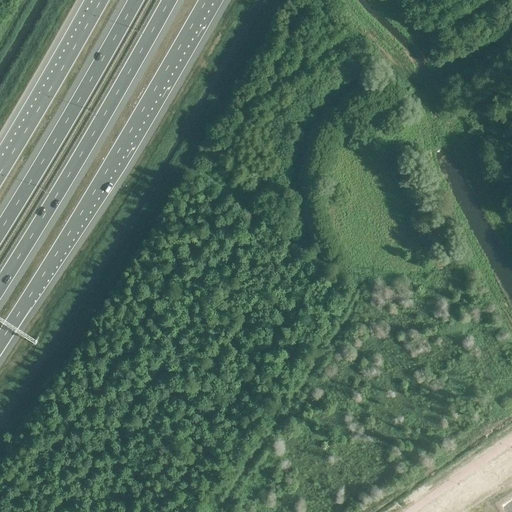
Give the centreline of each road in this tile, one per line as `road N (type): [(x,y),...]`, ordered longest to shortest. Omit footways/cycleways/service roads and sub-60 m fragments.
road 1 (motorway): [(0,341),(205,0)]
road 2 (motorway): [(0,288),(168,0)]
road 3 (motorway): [(134,0),(0,228)]
road 4 (motorway): [(100,0),(0,172)]
